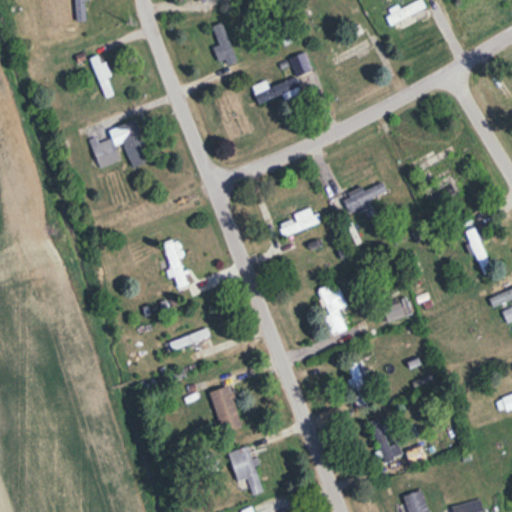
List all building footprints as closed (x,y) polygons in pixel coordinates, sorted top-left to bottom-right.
[(74,0),(75,20),(87,20),(86,0),(74,0)] [(432,15),(424,0),(417,0),(386,15),(395,33),(432,15)] [(312,70),(305,51),(288,58),(296,76),(312,70)] [(252,86),(257,102),(297,89),(293,79),(268,88),(266,81),(252,86)] [(120,161),(114,143),(123,140),(132,167),(151,161),(137,119),(109,128),(112,138),(92,144),(99,167),(120,161)] [(423,185),(434,180),(429,169),(418,175),(423,185)] [(371,208),(368,196),(385,193),(383,183),(345,191),(349,212),(371,208)] [(321,220),(317,212),(313,214),(309,207),(292,215),(293,218),(278,225),(284,237),(321,220)] [(493,270),(474,227),(464,232),(483,274),(493,270)] [(172,288),(186,286),(179,239),(164,241),(172,288)] [(354,325),(339,288),(330,292),(327,285),(315,290),(333,334),(354,325)] [(511,288),(488,297),(492,307),(510,301),(511,305),(511,306),(501,310),(506,323),(511,320),(511,288)] [(381,308),(386,322),(406,314),(400,300),(381,308)] [(360,360),(347,363),(351,379),(347,380),(355,406),(371,402),(360,360)] [(209,391),(222,432),(243,426),(230,384),(209,391)] [(398,443),(388,446),(378,417),(369,420),(384,462),(402,455),(398,443)] [(427,461),(421,443),(405,449),(411,467),(427,461)] [(263,490),(248,446),(228,452),(238,481),(246,478),(252,494),(263,490)] [(428,511),(421,490),(403,496),(408,511),(428,511)] [(453,511),(484,511),(480,498),(452,507),(453,511)]
